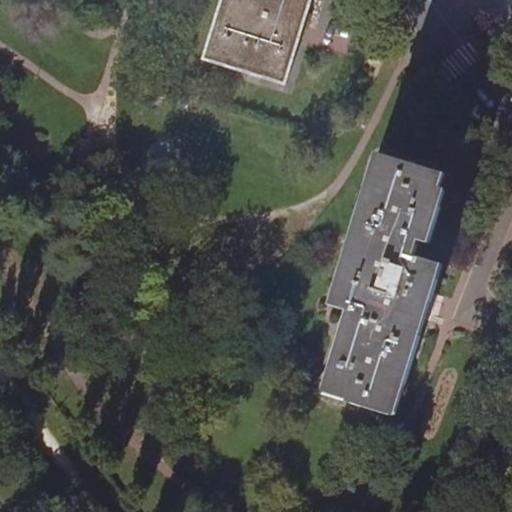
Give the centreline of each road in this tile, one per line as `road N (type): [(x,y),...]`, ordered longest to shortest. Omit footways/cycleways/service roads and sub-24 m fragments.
road 1 (residential): [(511,204),(429,412)]
road 2 (unclassified): [(100,511),(0,369)]
road 3 (residential): [(413,0),(511,118)]
